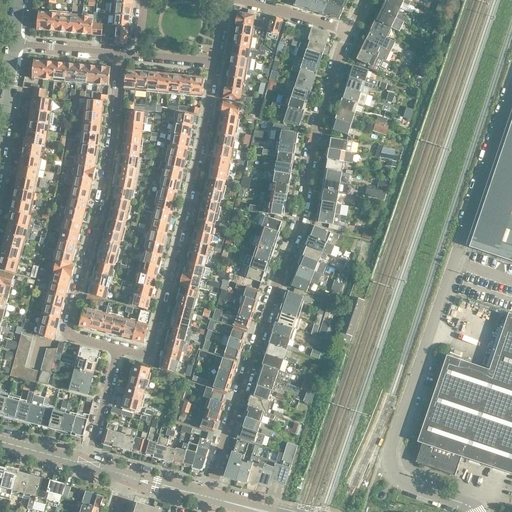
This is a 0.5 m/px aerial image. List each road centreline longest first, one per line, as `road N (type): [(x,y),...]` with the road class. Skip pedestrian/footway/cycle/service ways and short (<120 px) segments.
road 1 (unclassified): [(473,511),(397,482),(388,461),(511,83)]
road 2 (residential): [(206,498),(299,222),(320,113),(349,32)]
road 3 (residential): [(121,52),(107,174),(68,334),(118,347)]
road 4 (residential): [(118,347),(151,355),(217,64)]
road 5 (residential): [(87,465),(118,347)]
